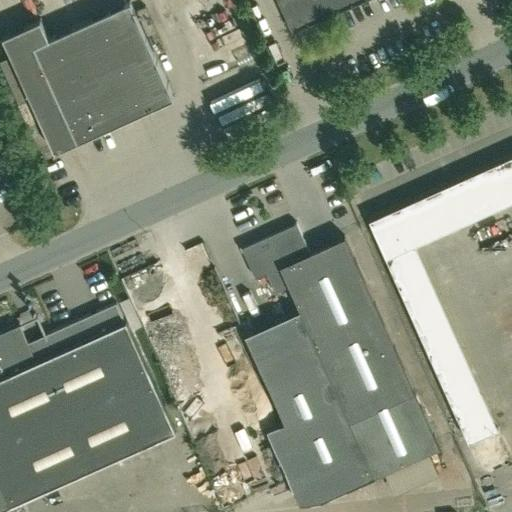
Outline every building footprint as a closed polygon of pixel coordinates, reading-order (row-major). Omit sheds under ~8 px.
[(357,0),(279,0),(293,29),(331,12),(357,0)] [(39,18),(1,36),(53,151),(172,96),(128,1),(47,37),(39,18)] [(511,199),(511,153),(369,217),(386,255),(468,440),(497,428),(415,243),(511,199)] [(437,445),(344,234),(308,250),(296,221),(240,245),(254,277),(266,271),(275,291),(289,284),(299,308),(244,332),(283,420),(266,428),(300,505),(319,497),(364,477),(437,445)] [(124,320),(116,302),(28,341),(20,322),(0,331),(0,507),(175,429),(167,410),(126,319),(124,320)] [(195,450),(181,456),(202,501),(217,493),(195,450)] [(497,497),(511,486),(503,475),(488,486),(497,497)] [(106,511),(91,476),(68,486),(79,511),(106,511)]
